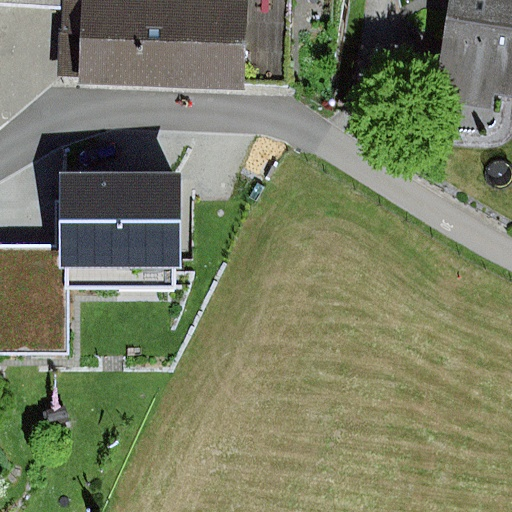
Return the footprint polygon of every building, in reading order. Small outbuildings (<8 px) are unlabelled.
[(0,0),(0,6),(67,10),(67,0),(0,0)] [(246,1),(209,0),(67,0),(67,10),(65,78),(78,78),(78,86),(244,91),(242,83),(246,1)] [(246,0),(246,1),(242,83),(287,86),(291,0),(246,0)] [(511,0),(446,0),(435,95),(511,104),(511,0)] [(176,175),(65,176),(66,243),(66,287),(177,286),(176,175)] [(66,243),(0,244),(0,353),(70,351),(66,287),(66,243)]
